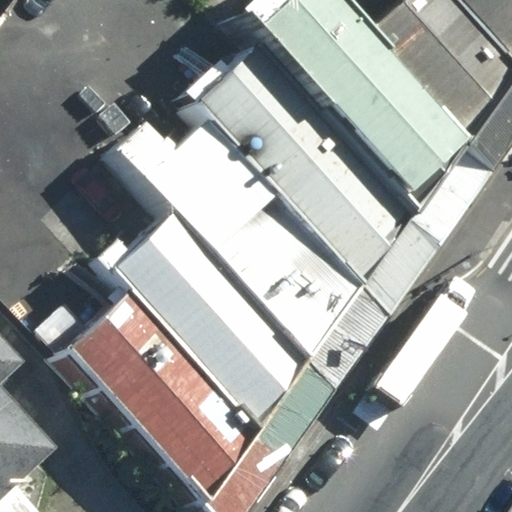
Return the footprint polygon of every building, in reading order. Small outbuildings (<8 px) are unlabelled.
[(404,217),(462,135),(366,35),(334,0),(251,0),(228,22),(251,47),(404,217)] [(511,68),(445,0),(402,0),(366,35),(462,135),(511,68)] [(511,0),(445,0),(511,68),(511,67),(511,0)] [(355,281),(404,217),(251,47),(222,76),(211,65),(179,96),(205,122),(355,281)] [(511,67),(511,68),(462,135),(404,217),(355,281),(304,360),(253,435),(201,508),(204,511),(240,511),(380,318),(432,244),(490,166),(511,135),(511,67)] [(304,360),(355,281),(205,122),(167,158),(136,125),(107,152),(165,213),(304,360)] [(253,435),(304,360),(165,213),(104,268),(125,292),(253,435)] [(201,508),(253,435),(125,292),(58,353),(201,508)] [(0,511),(30,511),(12,492),(47,461),(0,409),(0,396),(26,373),(0,343),(0,511)]
